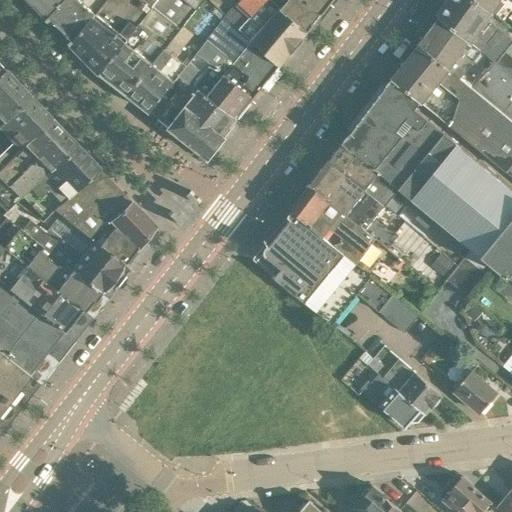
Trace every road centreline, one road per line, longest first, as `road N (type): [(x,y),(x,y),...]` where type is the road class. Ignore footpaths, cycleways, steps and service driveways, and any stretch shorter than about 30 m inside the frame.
road 1 (tertiary): [(79,404),(390,0)]
road 2 (residential): [(179,490),(511,441)]
road 3 (residential): [(179,490),(79,404)]
road 4 (tertiary): [(5,511),(53,459),(79,404)]
road 5 (tertiary): [(79,404),(32,445),(0,498)]
